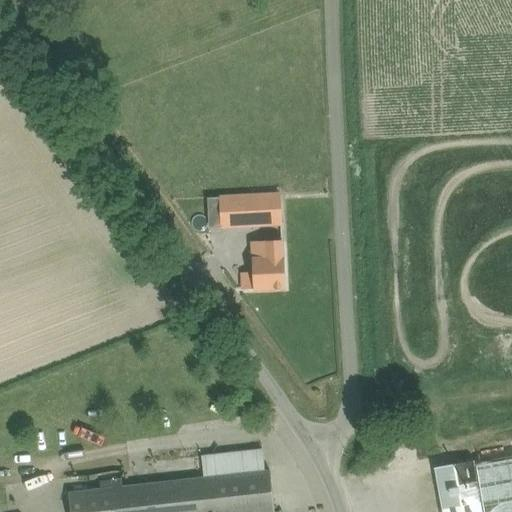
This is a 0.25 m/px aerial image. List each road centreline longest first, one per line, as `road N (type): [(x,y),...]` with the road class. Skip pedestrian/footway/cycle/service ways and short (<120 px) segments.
road 1 (unclassified): [(317,453),(0,4)]
road 2 (unclassified): [(317,453),(340,431),(351,391),(333,0)]
